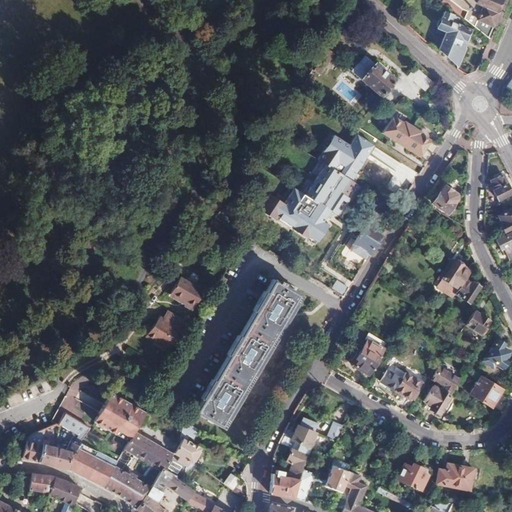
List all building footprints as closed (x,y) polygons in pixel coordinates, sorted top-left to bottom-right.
[(447,0),(459,10),(465,13),(463,18),(470,23),(487,38),(494,22),(498,11),(495,10),(499,0),(447,0)] [(446,31),(437,51),(453,65),(459,49),(457,49),(459,43),(465,45),(470,31),(449,22),(452,15),(444,11),(438,28),(446,31)] [(313,70),(321,76),(334,56),(326,50),(313,70)] [(375,65),(364,56),(352,71),(380,95),(393,80),(375,65)] [(375,65),(393,80),(395,77),(377,63),(375,65)] [(418,158),(430,138),(390,115),(378,135),(418,158)] [(272,198),(263,215),(315,245),(326,225),(321,222),(328,211),(336,216),(346,198),(340,195),(370,143),(353,133),(346,144),(332,136),(299,193),(289,187),(280,203),(272,198)] [(394,154),(379,145),(371,159),(375,162),(372,168),(382,174),(385,168),(387,170),(392,161),(390,160),(394,154)] [(256,174),(248,169),(239,184),(244,187),(247,189),(256,174)] [(511,180),(507,183),(502,175),(490,181),(494,190),(492,191),(496,199),(511,191),(511,180)] [(410,191),(414,186),(403,178),(397,189),(407,196),(410,191)] [(215,217),(223,222),(244,187),(239,184),(229,199),(215,217)] [(435,196),(430,193),(425,200),(446,212),(455,197),(455,193),(447,188),(444,192),(440,190),(435,196)] [(511,206),(496,215),(500,224),(499,225),(502,232),(511,226),(511,206)] [(351,250),(366,260),(381,236),(362,225),(355,237),(357,238),(351,246),(353,248),(351,250)] [(495,240),(500,249),(503,248),(506,254),(508,259),(511,256),(511,232),(495,240)] [(437,286),(455,257),(451,255),(433,284),(437,286)] [(437,286),(452,295),(453,293),(463,277),(470,266),(462,261),(462,259),(458,257),(457,258),(455,257),(437,286)] [(344,297),(350,287),(332,276),(326,286),(344,297)] [(192,310),(205,289),(197,284),(195,287),(179,277),(170,292),(186,302),(184,305),(192,310)] [(477,285),(463,277),(453,293),(467,302),(477,285)] [(221,425),(297,295),(282,286),(283,284),(277,281),(276,283),(272,280),(265,292),(263,291),(252,309),(255,310),(240,335),(237,334),(226,354),(228,355),(213,379),(211,378),(201,396),(203,397),(195,410),(221,425)] [(168,349),(186,320),(167,310),(161,319),(156,317),(145,335),(168,349)] [(480,315),(471,310),(462,324),(480,336),(482,333),(480,331),(487,319),(487,318),(487,317),(487,315),(486,314),(485,314),(484,314),(483,314),(481,315),(480,315)] [(492,342),(481,362),(489,367),(491,363),(501,369),(506,360),(504,359),(508,352),(492,342)] [(354,352),(355,353),(359,355),(353,366),(366,375),(377,358),(369,353),(371,351),(359,345),(354,352)] [(359,355),(355,353),(348,363),(353,366),(359,355)] [(432,386),(422,403),(438,412),(448,395),(445,394),(448,390),(450,391),(458,379),(436,366),(429,378),(444,388),(441,392),(432,386)] [(403,373),(394,388),(409,398),(410,396),(413,398),(421,385),(418,382),(403,373)] [(490,406),(500,389),(480,377),(470,394),(490,406)] [(110,393),(93,421),(111,432),(113,429),(130,439),(132,435),(139,422),(144,413),(110,393)] [(297,422),(287,446),(290,447),(306,454),(308,451),(309,446),(314,436),(317,430),(313,428),(316,421),(303,416),(300,424),(297,422)] [(364,436),(372,423),(366,419),(358,432),(364,436)] [(336,438),(344,423),(334,420),(327,435),(336,438)] [(179,444),(139,422),(132,435),(171,457),(174,452),(179,444)] [(381,428),(372,423),(364,436),(372,441),(381,428)] [(89,428),(84,425),(74,442),(80,443),(89,428)] [(132,435),(130,439),(122,452),(130,457),(159,473),(162,469),(163,470),(171,457),(132,435)] [(180,441),(179,444),(174,452),(179,455),(177,459),(186,465),(189,461),(192,462),(200,449),(183,438),(180,441)] [(26,441),(22,460),(33,462),(68,469),(71,454),(73,454),(80,443),(74,442),(69,441),(68,448),(41,442),(40,444),(26,441)] [(71,454),(68,469),(102,487),(116,462),(80,443),(73,454),(71,454)] [(288,462),(285,473),(289,475),(288,477),(297,479),(301,467),(306,454),(290,447),(286,460),(288,462)] [(116,462),(102,487),(110,492),(120,474),(127,478),(129,475),(134,478),(133,481),(148,490),(148,489),(159,473),(130,457),(125,467),(116,462)] [(409,466),(405,464),(396,480),(417,491),(425,475),(417,471),(420,467),(411,463),(409,466)] [(444,470),(438,469),(434,486),(467,492),(471,469),(445,464),(444,470)] [(331,465),(322,486),(337,492),(338,493),(342,484),(347,472),(344,470),(331,465)] [(297,479),(292,497),(303,500),(313,472),(301,467),(297,479)] [(140,511),(161,511),(165,508),(155,501),(165,487),(185,502),(191,495),(194,492),(179,480),(175,477),(176,476),(163,470),(162,469),(159,473),(148,489),(148,490),(135,508),(140,511)] [(276,471),(271,471),(268,493),(292,497),(297,479),(288,477),(275,474),(276,471)] [(349,488),(338,511),(371,511),(357,505),(365,485),(356,481),(358,476),(347,472),(342,484),(349,488)] [(45,490),(47,476),(31,473),(29,490),(45,492),(45,490)] [(120,474),(110,492),(116,495),(131,505),(135,508),(148,490),(133,481),(134,478),(129,475),(127,478),(120,474)] [(50,491),(56,478),(49,477),(47,476),(45,490),(50,491)] [(232,490),(239,481),(231,476),(225,484),(232,490)] [(56,498),(74,506),(74,505),(80,492),(81,488),(63,480),(56,478),(50,491),(49,493),(56,497),(56,498)] [(378,486),(375,494),(409,510),(413,503),(378,486)] [(191,495),(185,502),(198,509),(202,501),(191,495)] [(19,511),(0,502),(0,511),(19,511)] [(436,511),(437,511),(438,511),(445,511),(449,503),(428,503),(423,511),(436,511)]
